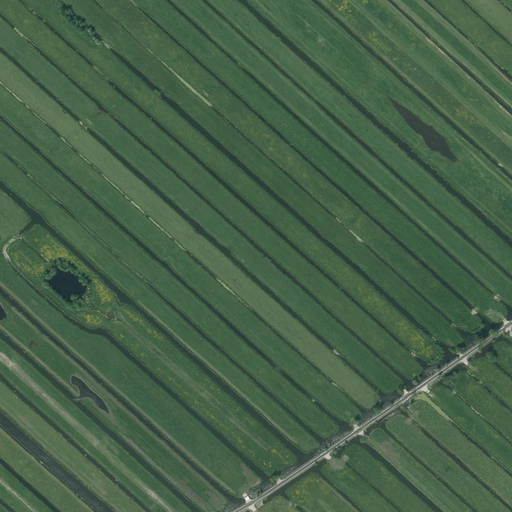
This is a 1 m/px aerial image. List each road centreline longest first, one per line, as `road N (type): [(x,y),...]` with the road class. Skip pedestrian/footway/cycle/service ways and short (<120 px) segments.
road 1 (track): [(511,254),(232,0)]
road 2 (unclassified): [(236,511),(511,322)]
